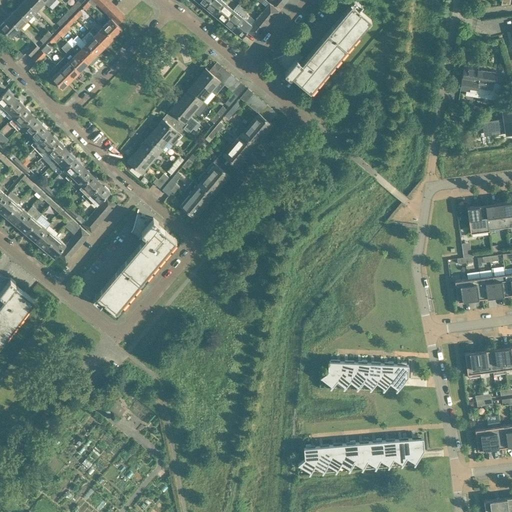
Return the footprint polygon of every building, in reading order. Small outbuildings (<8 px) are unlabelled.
[(37,11),(25,0),(17,8),(29,20),(33,15),(38,19),(41,16),(37,11)] [(45,3),(42,0),(25,0),(37,11),(45,3)] [(105,11),(113,3),(109,0),(107,0),(100,7),(105,11)] [(214,15),(224,2),(225,0),(210,0),(205,7),(214,15)] [(285,4),(281,0),(272,0),(272,1),(281,9),(285,4)] [(73,13),(81,4),(77,1),(69,9),(73,13)] [(91,4),(88,1),(83,7),(86,10),(88,9),(90,11),(93,8),(90,5),(91,4)] [(223,22),(233,10),(224,2),(214,15),(223,22)] [(109,16),(117,8),(113,3),(105,11),(109,16)] [(279,11),(270,3),(267,7),(267,6),(266,8),(275,16),(279,11)] [(310,91),(371,19),(353,4),(352,5),(353,5),(298,70),(295,68),(299,63),(297,61),(302,55),(293,48),(292,49),(290,51),(272,59),(273,59),(278,57),(280,61),(278,61),(279,64),(281,64),(285,71),(284,72),(289,77),(293,71),(296,73),(292,77),(310,91)] [(29,20),(17,8),(9,17),(20,29),(29,20)] [(114,20),(122,12),(117,8),(109,16),(111,18),(114,20)] [(275,16),(266,8),(262,12),(272,20),(275,16)] [(83,13),(80,10),(75,15),(78,18),(83,13)] [(232,30),(243,17),(233,10),(223,22),(232,30)] [(118,25),(126,17),(122,12),(114,20),(118,25)] [(272,20),(262,12),(258,17),(268,25),(272,20)] [(70,27),(78,18),(75,15),(66,24),(70,27)] [(12,37),(20,29),(9,17),(0,26),(12,37)] [(252,25),(243,17),(232,30),(242,38),(247,31),(251,27),(252,25)] [(268,25),(258,17),(255,21),(264,29),(268,25)] [(123,29),(118,25),(114,20),(111,18),(103,26),(114,38),(123,29)] [(264,29),(255,21),(252,25),(251,27),(260,34),(264,29)] [(71,28),(70,27),(66,24),(58,32),(61,35),(66,30),(67,31),(71,28)] [(114,38),(103,26),(98,31),(93,27),(90,30),(105,46),(114,38)] [(260,34),(251,27),(247,31),(256,39),(260,34)] [(105,46),(90,30),(86,34),(90,39),(86,43),(97,55),(105,46)] [(56,41),(61,35),(58,32),(53,38),(56,41)] [(42,44),(48,39),(44,35),(39,41),(42,44)] [(31,56),(40,47),(35,42),(26,51),(31,56)] [(97,55),(86,43),(81,48),(77,43),(73,47),(89,63),(97,55)] [(50,47),(47,44),(42,49),(45,53),(50,47)] [(89,63),(73,47),(65,56),(80,71),(89,63)] [(46,54),(45,53),(42,49),(33,58),(38,63),(46,54)] [(80,71),(65,56),(56,65),(72,80),(80,71)] [(215,74),(222,66),(217,62),(210,70),(215,74)] [(72,80),(56,65),(48,73),(52,77),(63,88),(72,80)] [(220,79),(227,70),(222,66),(215,74),(220,79)] [(221,80),(220,79),(215,74),(210,70),(206,67),(197,79),(211,91),(220,81),(221,80)] [(496,72),(464,67),(462,77),(494,83),(496,72)] [(224,84),(232,74),(227,70),(220,79),(221,80),(220,81),(224,84)] [(228,88),(236,78),(232,74),(224,84),(228,88)] [(461,81),(460,89),(466,90),(465,95),(491,99),(492,96),(500,97),(501,85),(494,84),(494,83),(462,77),(462,78),(462,79),(461,81)] [(233,92),(241,82),(236,78),(228,88),(233,92)] [(211,91),(197,79),(188,89),(203,102),(211,91)] [(238,96),(246,86),(241,82),(233,92),(238,96)] [(246,102),(254,93),(248,88),(240,98),(246,102)] [(4,110),(16,98),(13,95),(14,94),(9,89),(8,90),(7,89),(0,96),(0,112),(0,113),(4,110)] [(194,113),(203,102),(188,89),(179,100),(194,113)] [(251,106),(259,97),(254,93),(246,102),(251,106)] [(229,106),(236,99),(231,95),(230,97),(228,95),(223,100),(229,106)] [(255,111),(264,101),(259,97),(251,106),(255,111)] [(462,97),(460,108),(476,110),(478,99),(462,97)] [(14,117),(25,106),(16,98),(4,110),(7,114),(9,112),(14,117)] [(200,124),(191,116),(194,113),(179,100),(171,109),(176,114),(172,119),(184,129),(184,128),(189,133),(193,128),(195,130),(200,124)] [(242,104),(238,101),(231,108),(235,111),(242,104)] [(261,114),(268,105),(264,101),(255,111),(258,113),(259,112),(261,114)] [(266,118),(273,109),(268,105),(261,114),(266,118)] [(21,127),(33,115),(25,106),(14,117),(9,122),(18,130),(21,128),(21,127)] [(221,116),(227,109),(223,106),(217,113),(221,116)] [(229,118),(235,111),(231,108),(225,115),(229,118)] [(270,121),(278,113),(273,109),(266,118),(270,121)] [(495,120),(490,120),(492,132),(497,131),(505,130),(506,134),(511,132),(511,109),(503,111),(504,118),(495,120)] [(266,118),(261,114),(259,112),(258,113),(254,118),(251,116),(247,121),(264,135),(273,125),(269,122),(270,121),(266,118)] [(214,124),(221,116),(217,113),(210,121),(214,124)] [(31,134),(42,123),(41,123),(42,122),(37,117),(36,118),(33,115),(21,127),(21,128),(24,131),(26,129),(31,134)] [(180,133),(184,129),(172,119),(169,123),(163,118),(154,129),(172,145),(173,144),(173,145),(179,138),(178,138),(182,134),(180,133)] [(264,135),(247,121),(245,119),(236,129),(241,133),(255,146),(264,135)] [(224,124),(220,121),(214,129),(218,132),(224,124)] [(35,147),(50,132),(47,129),(48,127),(43,123),(42,124),(42,123),(31,134),(36,139),(31,144),(35,147)] [(172,145),(154,129),(145,139),(160,152),(163,149),(165,151),(167,151),(172,145)] [(212,139),(218,132),(214,129),(208,136),(212,139)] [(48,151),(58,141),(58,140),(59,139),(54,134),(53,135),(50,132),(35,147),(43,156),(48,152),(48,151)] [(255,146),(241,133),(232,143),(246,156),(255,146)] [(151,162),(160,152),(145,139),(136,149),(151,162)] [(55,161),(67,149),(64,146),(65,145),(60,140),(59,141),(58,141),(48,151),(48,152),(53,157),(51,158),(55,161)] [(246,156),(232,143),(230,142),(217,157),(233,170),(237,166),(237,167),(246,156)] [(28,148),(23,152),(30,161),(35,156),(28,148)] [(62,171),(75,158),(75,157),(76,156),(71,151),(70,152),(67,149),(55,161),(58,165),(57,166),(62,171)] [(151,162),(136,149),(127,160),(142,173),(151,162)] [(16,156),(13,160),(20,167),(23,163),(16,156)] [(178,167),(184,159),(180,156),(174,164),(178,167)] [(70,180),(84,166),(80,163),(81,162),(77,157),(76,158),(75,158),(62,171),(63,171),(63,170),(68,175),(66,176),(70,180)] [(230,175),(233,170),(217,157),(205,172),(207,173),(206,174),(221,186),(230,175)] [(192,162),(189,158),(182,166),(186,169),(192,162)] [(8,159),(5,163),(10,168),(13,164),(8,159)] [(155,166),(159,171),(166,165),(161,160),(155,166)] [(30,169),(23,163),(20,167),(27,173),(30,169)] [(13,164),(10,168),(15,172),(19,169),(13,164)] [(172,174),(178,167),(174,164),(168,171),(172,174)] [(80,187),(92,175),(92,174),(93,173),(88,168),(87,169),(84,166),(70,180),(73,184),(72,185),(77,190),(80,188),(80,187)] [(182,174),(178,171),(171,179),(174,183),(175,182),(182,174)] [(207,173),(205,172),(204,171),(198,178),(201,180),(198,184),(212,196),(221,186),(206,174),(207,173)] [(160,187),(169,177),(164,172),(159,179),(157,177),(153,181),(160,187)] [(86,198),(101,183),(98,180),(93,175),(92,175),(80,187),(80,188),(85,193),(82,195),(86,198)] [(48,185),(39,177),(35,181),(44,189),(48,185)] [(29,179),(26,182),(31,187),(35,184),(29,179)] [(176,183),(175,182),(174,183),(171,179),(162,189),(169,195),(173,191),(171,190),(176,183)] [(212,196),(198,184),(193,180),(185,190),(189,194),(204,207),(212,196)] [(99,203),(110,192),(109,191),(104,186),(101,183),(86,198),(91,204),(93,201),(97,205),(99,203)] [(35,184),(31,187),(37,192),(40,189),(35,184)] [(56,193),(52,189),(48,185),(44,189),(53,197),(56,193)] [(21,199),(11,191),(8,195),(0,203),(0,211),(6,217),(18,203),(21,199)] [(65,201),(61,198),(56,193),(53,197),(62,205),(65,201)] [(204,207),(189,194),(180,205),(195,217),(204,207)] [(48,196),(45,199),(50,204),(53,201),(48,196)] [(116,204),(107,196),(103,201),(112,209),(116,204)] [(53,201),(50,204),(55,209),(59,206),(53,201)] [(112,209),(103,201),(99,205),(108,213),(112,209)] [(511,226),(511,203),(511,204),(511,201),(503,202),(506,227),(511,226)] [(506,227),(503,202),(494,203),(494,206),(485,207),(488,230),(506,227)] [(16,225),(27,211),(18,203),(6,217),(16,225)] [(32,205),(27,211),(16,225),(25,233),(37,219),(42,213),(32,205)] [(108,213),(99,205),(95,210),(104,218),(108,213)] [(488,230),(485,207),(476,208),(476,206),(467,207),(470,232),(488,230)] [(176,240),(158,225),(155,229),(153,227),(158,222),(153,218),(151,219),(144,217),(145,215),(141,214),(140,216),(137,215),(139,209),(138,209),(132,227),(131,229),(130,231),(139,239),(144,233),(146,235),(151,230),(153,232),(99,297),(98,296),(97,297),(115,312),(176,240)] [(82,224),(86,220),(74,210),(71,213),(82,224)] [(100,223),(104,218),(95,210),(90,215),(100,223)] [(66,213),(63,216),(68,221),(72,218),(66,213)] [(100,223),(90,215),(86,219),(96,227),(100,223)] [(72,218),(68,221),(74,226),(77,223),(72,218)] [(35,241),(46,227),(37,219),(25,233),(35,241)] [(91,232),(96,227),(86,219),(86,220),(82,224),(91,232)] [(44,249),(56,235),(46,227),(35,241),(44,249)] [(86,239),(89,234),(81,227),(78,230),(76,231),(86,239)] [(86,239),(76,231),(73,236),(82,244),(86,239)] [(62,250),(65,246),(66,244),(56,235),(44,249),(55,258),(58,255),(62,250)] [(82,244),(73,236),(69,240),(78,248),(82,244)] [(74,253),(78,248),(69,240),(66,244),(65,246),(74,253)] [(70,257),(74,253),(65,246),(62,250),(70,257)] [(70,257),(62,250),(58,255),(66,262),(70,257)] [(0,342),(34,298),(30,295),(16,284),(13,288),(11,287),(16,281),(10,277),(9,278),(1,276),(2,275),(0,274),(0,294),(2,292),(5,294),(9,289),(11,291),(0,305),(0,342)] [(508,294),(505,274),(492,275),(495,294),(501,293),(501,295),(508,294)] [(495,294),(492,275),(480,277),(483,298),(489,297),(489,294),(495,294)] [(483,298),(480,277),(467,279),(470,297),(476,296),(476,299),(483,298)] [(470,297),(467,279),(454,280),(457,301),(464,300),(464,298),(470,297)] [(511,367),(511,346),(508,347),(502,348),(505,368),(511,367)] [(506,373),(502,348),(496,349),(496,348),(490,349),(493,370),(493,374),(506,373)] [(493,370),(490,349),(483,350),(483,351),(477,352),(480,372),(493,370)] [(481,376),(480,372),(477,352),(471,352),(464,353),(467,374),(468,373),(469,378),(481,376)] [(320,376),(319,387),(330,387),(343,388),(356,389),(370,389),(383,390),(397,390),(408,376),(408,364),(395,364),(381,363),(368,362),(355,362),(341,361),(328,361),(328,371),(320,376)] [(481,392),(493,388),(491,380),(478,384),(481,392)] [(116,398),(118,392),(112,389),(109,395),(116,398)] [(119,417),(126,409),(110,396),(104,404),(119,417)] [(503,446),(500,426),(499,421),(487,423),(488,427),(490,448),(497,447),(503,446)] [(511,444),(511,423),(500,426),(503,446),(509,446),(509,445),(511,444)] [(490,448),(488,427),(475,429),(477,450),(484,449),(484,448),(490,448)] [(297,464),(298,474),(309,473),(322,472),(335,471),(348,470),(361,469),(375,468),(388,467),(395,466),(401,465),(415,464),(424,448),(423,437),(409,438),(396,439),(383,440),(370,441),(357,442),(343,444),(330,445),(317,446),(304,447),(304,458),(297,464)] [(94,501),(104,498),(100,482),(90,485),(94,501)] [(511,511),(511,496),(495,499),(497,511),(511,511)] [(497,511),(495,499),(484,500),(485,511),(497,511)]
